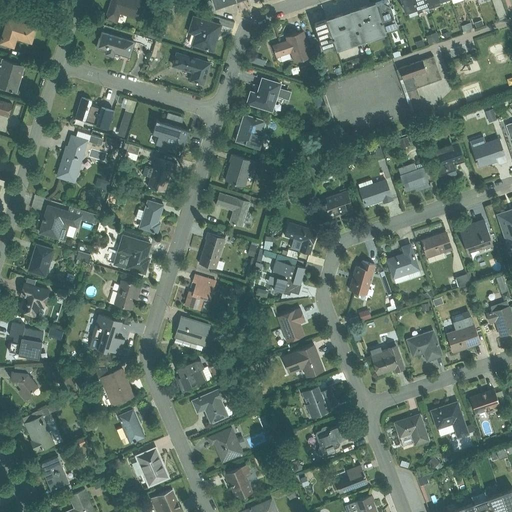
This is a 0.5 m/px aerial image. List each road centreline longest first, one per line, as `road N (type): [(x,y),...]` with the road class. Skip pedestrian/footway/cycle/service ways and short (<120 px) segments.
road 1 (residential): [(210,511),(148,370),(220,116)]
road 2 (residential): [(511,189),(340,248),(322,299),(365,402)]
road 3 (residential): [(58,66),(0,254)]
road 4 (residential): [(220,116),(246,25),(321,0)]
road 5 (residential): [(220,116),(58,66)]
road 6 (residential): [(365,402),(511,352)]
